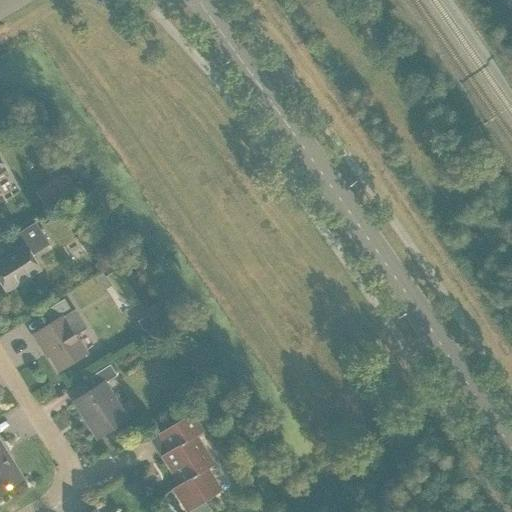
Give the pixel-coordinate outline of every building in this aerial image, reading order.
[(75,189),(65,173),(36,191),(46,207),(75,189)] [(31,256),(49,245),(35,222),(10,238),(18,250),(0,261),(0,282),(6,292),(40,270),(31,256)] [(118,269),(106,277),(122,303),(135,295),(118,269)] [(51,323),(33,335),(42,350),(44,348),(58,371),(86,353),(75,335),(87,328),(75,310),(72,312),(64,299),(44,312),(51,323)] [(104,384),(116,376),(110,365),(89,377),(96,388),(74,401),(98,439),(127,421),(104,384)] [(180,484),(173,489),(187,511),(220,490),(206,469),(213,465),(195,436),(202,432),(191,415),(158,435),(169,452),(162,456),(180,484)] [(0,492),(22,479),(5,453),(6,452),(0,441),(0,492)]
